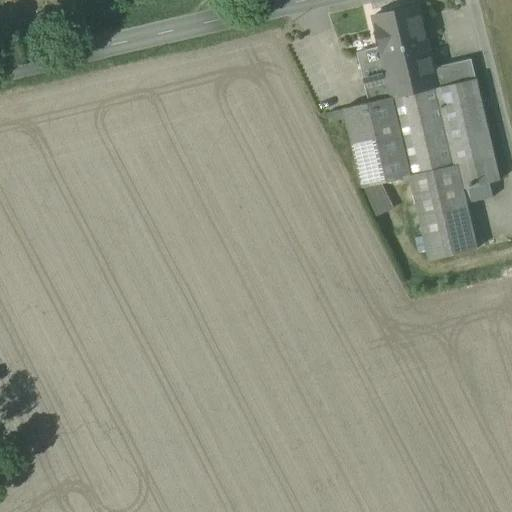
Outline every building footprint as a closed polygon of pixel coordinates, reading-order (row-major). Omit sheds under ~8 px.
[(418,6),(374,16),(381,47),(357,53),(361,69),(385,63),(383,55),(427,45),(418,6)] [(427,45),(383,55),(385,63),(393,99),(412,177),(455,167),(456,166),(434,71),(427,45)] [(471,60),(451,65),(451,67),(434,71),(456,166),(455,167),(460,190),(462,190),(500,181),(476,80),(471,60)] [(385,63),(361,69),(369,103),(370,105),(393,99),(385,63)] [(369,103),(344,109),(363,188),(388,182),(370,105),(369,103)] [(412,177),(411,177),(431,261),(477,250),(462,190),(460,190),(455,167),(412,177)]
